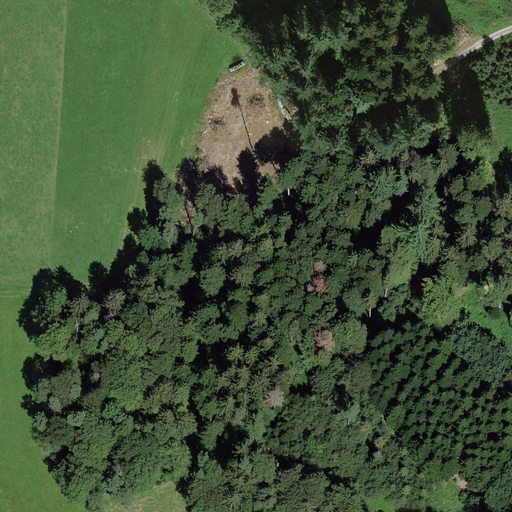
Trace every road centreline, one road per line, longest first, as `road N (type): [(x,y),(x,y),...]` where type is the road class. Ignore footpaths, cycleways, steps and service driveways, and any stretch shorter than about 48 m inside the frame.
road 1 (track): [(511,27),(324,146),(420,276),(511,360)]
road 2 (track): [(216,511),(181,465),(174,436),(180,376),(211,270),(324,146)]
road 3 (track): [(207,0),(324,146)]
